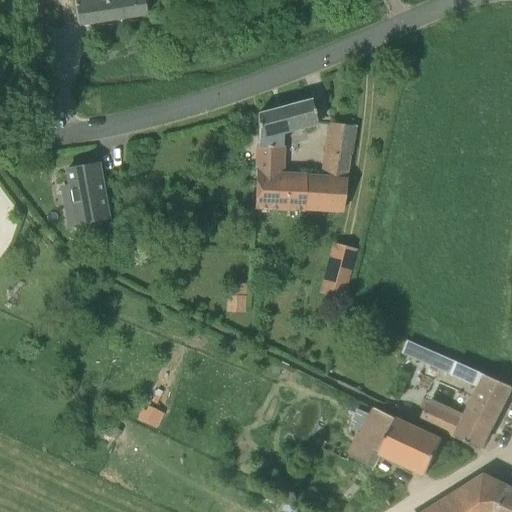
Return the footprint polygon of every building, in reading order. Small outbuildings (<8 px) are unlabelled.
[(74,0),(77,20),(145,10),(143,0),(74,0)] [(282,147),(283,135),(317,126),(311,99),(258,113),(258,139),(256,173),(282,174),(283,147),(282,147)] [(347,176),(354,125),(329,123),(322,175),(347,176)] [(66,170),(70,187),(58,189),(65,227),(87,222),(90,239),(107,236),(104,219),(106,219),(97,164),(66,170)] [(347,176),(322,175),(282,174),(256,173),(255,206),(342,210),(347,176)] [(341,295),(355,245),(331,239),(318,289),(341,295)] [(227,295),(226,312),(245,313),(245,296),(227,295)] [(408,341),(402,353),(451,375),(457,362),(408,341)] [(482,373),(457,362),(451,375),(477,386),(482,373)] [(480,448),(500,409),(505,398),(511,386),(482,373),(477,386),(473,395),(464,414),(430,399),(420,421),(456,437),(456,435),(480,448)] [(144,403),(140,421),(161,425),(165,408),(144,403)] [(426,473),(442,440),(442,439),(374,408),(354,451),(351,455),(375,467),(381,452),(426,473)] [(506,486),(484,476),(427,511),(511,511),(511,488),(506,486)]
